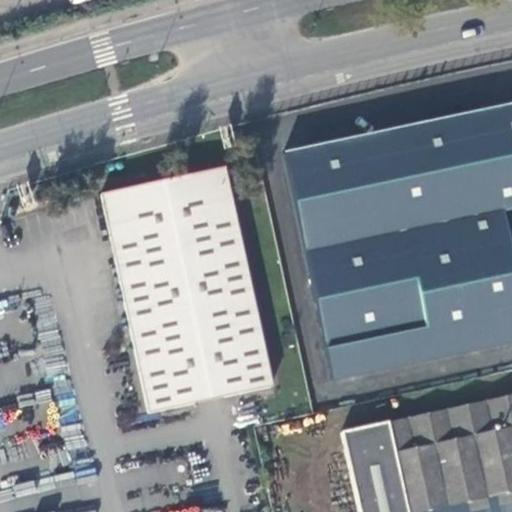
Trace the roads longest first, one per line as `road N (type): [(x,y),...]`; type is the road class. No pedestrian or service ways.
road 1 (primary): [(0,149),(263,74)]
road 2 (primary): [(246,11),(0,80)]
road 3 (primary): [(263,74),(511,17)]
